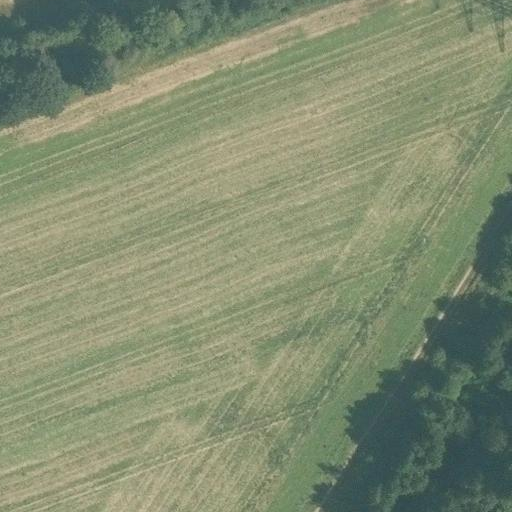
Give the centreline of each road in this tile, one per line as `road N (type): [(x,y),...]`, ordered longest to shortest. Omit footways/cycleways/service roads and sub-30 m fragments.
road 1 (track): [(321,511),(511,214)]
road 2 (track): [(0,112),(296,0)]
